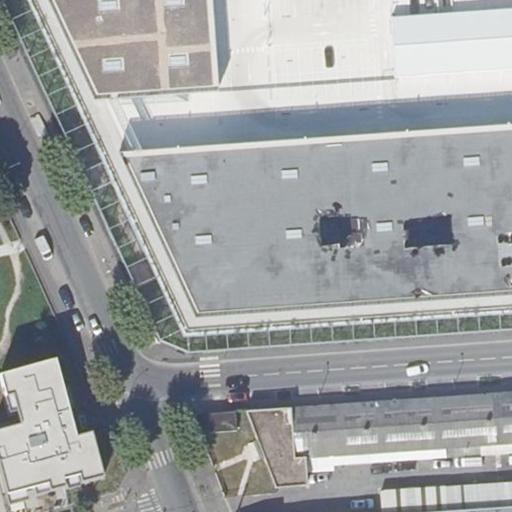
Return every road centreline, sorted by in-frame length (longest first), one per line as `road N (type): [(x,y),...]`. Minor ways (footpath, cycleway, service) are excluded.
road 1 (residential): [(138,394),(176,382),(511,357)]
road 2 (residential): [(138,394),(0,83)]
